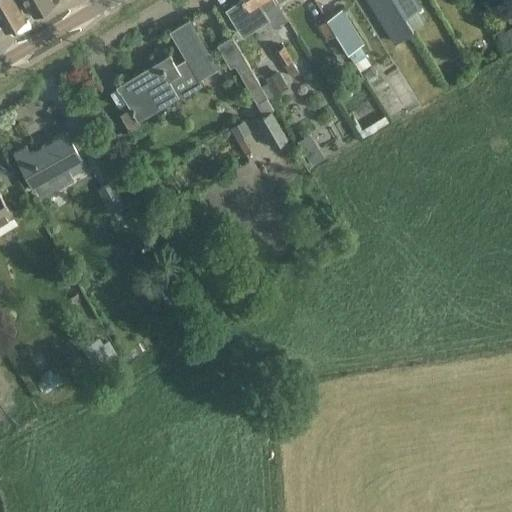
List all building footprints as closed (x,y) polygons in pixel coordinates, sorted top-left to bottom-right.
[(0,0),(0,18),(6,29),(25,17),(15,0),(0,0)] [(26,0),(34,13),(54,2),(52,0),(26,0)] [(246,0),(255,15),(262,10),(276,2),(277,1),(276,0),(246,0)] [(412,29),(393,0),(367,0),(394,45),(415,33),(412,29)] [(393,0),(412,29),(424,22),(416,10),(420,7),(415,0),(393,0)] [(343,8),(326,18),(334,32),(361,73),(373,65),(360,45),(364,42),(343,8)] [(176,64),(170,53),(118,83),(119,86),(120,85),(137,116),(175,93),(178,98),(205,83),(201,76),(217,67),(201,38),(190,21),(191,21),(189,18),(170,30),(172,32),(173,32),(188,57),(176,64)] [(334,32),(326,18),(317,24),(326,38),(334,32)] [(511,28),(498,36),(506,50),(511,46),(511,28)] [(232,36),(217,45),(230,68),(235,64),(264,115),(256,119),(273,148),(289,139),(265,98),(267,96),(260,85),(232,36)] [(293,59),(284,45),(274,51),(283,65),(284,64),(292,76),(299,72),(291,59),(293,59)] [(260,85),(267,96),(268,99),(289,87),(278,69),(265,77),(267,81),(260,85)] [(391,97),(411,129),(437,113),(416,81),(391,97)] [(389,121),(385,115),(362,128),(355,116),(352,118),(363,136),(389,121)] [(405,127),(382,141),(388,150),(411,136),(405,127)] [(15,153),(25,170),(34,186),(36,185),(42,196),(64,184),(62,181),(74,174),(73,172),(86,165),(67,131),(67,132),(30,152),(27,146),(27,145),(14,152),(14,153),(15,153)] [(319,154),(310,141),(300,147),(309,160),(319,154)] [(124,203),(112,182),(110,179),(98,186),(100,189),(112,210),(124,203)] [(0,218),(12,212),(1,193),(0,191),(0,218)] [(181,257),(176,250),(172,253),(176,259),(181,257)] [(157,285),(177,319),(187,314),(167,279),(157,285)] [(69,295),(74,303),(80,299),(75,291),(69,295)] [(83,346),(97,369),(114,359),(100,336),(83,346)]
